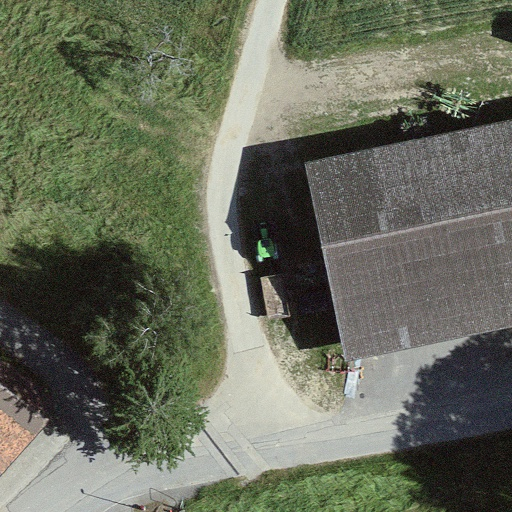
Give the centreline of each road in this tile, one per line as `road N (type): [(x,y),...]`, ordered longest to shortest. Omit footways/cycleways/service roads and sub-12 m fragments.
road 1 (residential): [(0,351),(112,434),(197,457)]
road 2 (residential): [(197,457),(83,474),(33,511)]
